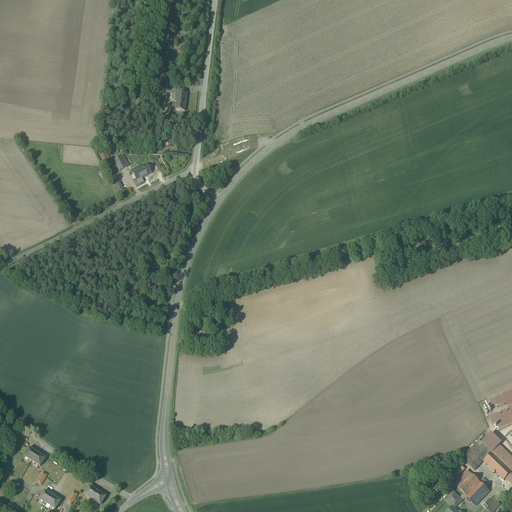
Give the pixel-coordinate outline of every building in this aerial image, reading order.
[(176,93),(175,100),(186,101),(187,94),(176,93)] [(157,94),(156,104),(166,105),(167,95),(157,94)] [(186,101),(175,100),(175,102),(176,102),(175,111),(185,112),(186,101)] [(124,157),(115,162),(120,172),(130,167),(124,157)] [(139,165),(130,170),(139,185),(144,182),(143,179),(151,174),(147,167),(142,170),(139,165)] [(119,183),(112,187),(117,195),(123,191),(119,183)] [(196,334),(205,332),(203,325),(199,326),(199,328),(195,329),(196,334)] [(511,388),(486,400),(492,414),(496,423),(499,430),(511,424),(511,388)] [(511,457),(499,445),(500,444),(490,434),(483,442),(483,443),(482,443),(479,441),(462,459),(474,471),(483,462),(504,481),(506,479),(511,484),(511,457)] [(45,460),(29,449),(23,457),(40,468),(45,460)] [(449,485),(464,470),(459,465),(444,480),(449,485)] [(458,488),(471,475),(468,472),(455,485),(458,488)] [(47,476),(43,473),(36,484),(40,487),(47,476)] [(489,492),(471,475),(458,488),(458,489),(476,506),(489,492)] [(105,498),(89,488),(84,496),(100,506),(105,498)] [(60,503),(44,492),(39,500),(55,511),(60,503)] [(77,495),(73,493),(66,503),(71,506),(77,495)] [(452,507),(454,509),(454,508),(462,501),(453,493),(446,501),(452,507)]
